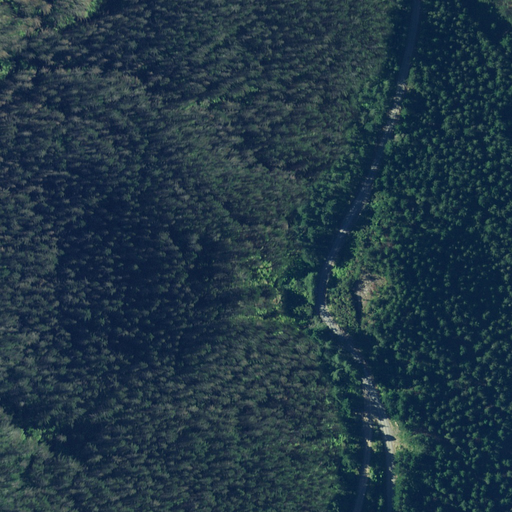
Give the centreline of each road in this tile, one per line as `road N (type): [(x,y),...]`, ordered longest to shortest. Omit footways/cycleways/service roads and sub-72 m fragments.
road 1 (track): [(394,511),(384,428),(364,357),(316,269),(396,105),(407,0)]
road 2 (track): [(371,383),(357,511)]
